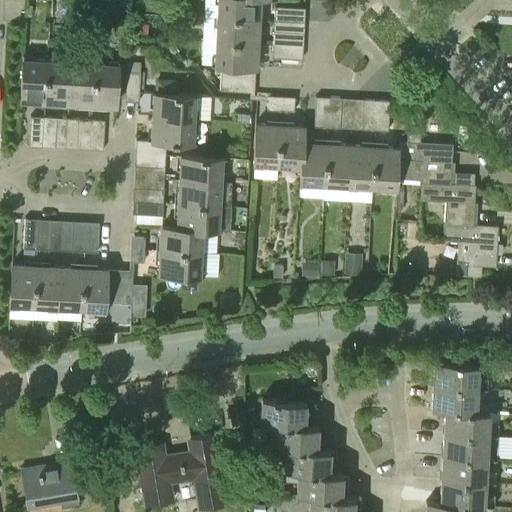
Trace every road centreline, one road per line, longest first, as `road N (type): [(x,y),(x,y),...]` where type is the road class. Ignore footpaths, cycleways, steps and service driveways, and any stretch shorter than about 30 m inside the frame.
road 1 (residential): [(0,383),(322,327)]
road 2 (residential): [(20,180),(21,156),(121,160),(119,210),(19,206)]
road 3 (residential): [(322,327),(511,319)]
road 4 (residential): [(377,493),(399,478),(403,464),(398,405),(384,394),(332,400)]
